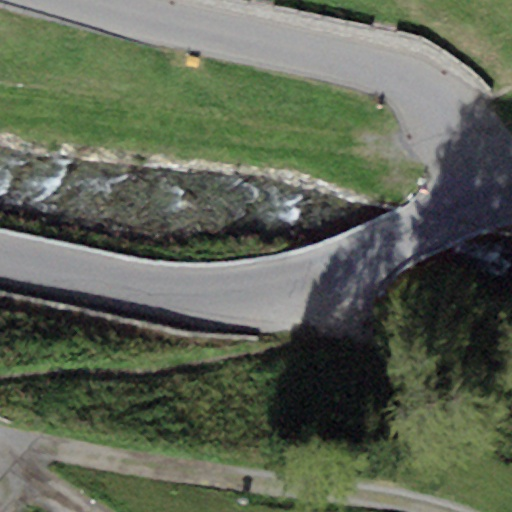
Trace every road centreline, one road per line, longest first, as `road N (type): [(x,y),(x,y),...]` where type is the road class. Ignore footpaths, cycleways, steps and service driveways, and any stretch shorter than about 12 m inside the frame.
road 1 (tertiary): [(0,258),(227,294),(310,286),(482,203)]
road 2 (residential): [(84,0),(420,82),(462,123),(482,203)]
road 3 (track): [(5,427),(446,511)]
